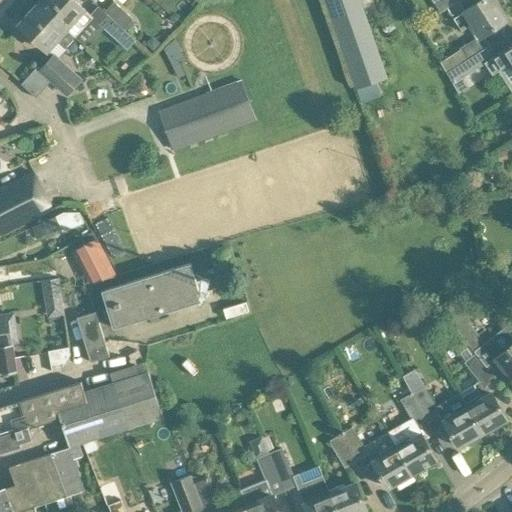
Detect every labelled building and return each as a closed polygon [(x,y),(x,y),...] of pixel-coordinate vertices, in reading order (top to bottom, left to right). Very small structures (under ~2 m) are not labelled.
[(41,0),(37,4),(66,30),(75,38),(93,17),(74,0),(41,0)] [(362,0),(324,0),(355,88),(390,76),(362,0)] [(449,0),(431,0),(439,12),(452,4),(449,0)] [(481,0),(465,11),(458,0),(446,8),(461,31),(468,26),(476,38),(480,36),(508,19),(501,9),(506,6),(502,0),(481,0)] [(104,13),(107,15),(123,30),(133,19),(114,2),(104,13)] [(75,38),(66,30),(37,4),(19,25),(47,51),(56,40),(65,48),(75,38)] [(135,40),(123,30),(107,15),(98,24),(127,50),(135,40)] [(175,36),(165,47),(172,65),(184,61),(175,36)] [(485,62),(485,63),(492,74),(510,63),(511,66),(511,44),(502,51),(485,62)] [(446,72),(469,58),(462,47),(440,61),(446,72)] [(45,65),(72,89),(81,79),(54,55),(45,65)] [(476,69),(469,58),(446,72),(453,83),(476,69)] [(45,65),(42,69),(37,64),(20,83),(35,97),(51,79),(68,94),(72,89),(45,65)] [(158,112),(172,149),(256,117),(241,80),(212,91),(158,112)] [(511,96),(497,106),(503,117),(511,111),(511,96)] [(37,168),(0,186),(0,235),(57,207),(37,168)] [(64,233),(86,222),(81,212),(63,212),(56,216),(64,233)] [(113,276),(109,262),(87,269),(91,283),(113,276)] [(101,290),(113,328),(202,300),(190,262),(101,290)] [(511,320),(484,343),(464,317),(467,315),(459,305),(445,316),(474,353),(475,352),(486,366),(497,358),(511,378),(511,379),(511,380),(511,320)] [(76,317),(90,362),(109,356),(95,311),(76,317)] [(0,317),(0,345),(12,343),(9,316),(0,317)] [(16,372),(13,354),(12,343),(0,345),(0,369),(1,374),(16,372)] [(481,382),(460,394),(482,432),(507,418),(491,392),(491,393),(485,385),(495,377),(486,366),(475,352),(474,353),(464,361),(481,382)] [(69,446),(88,440),(162,416),(148,372),(84,392),(81,381),(0,406),(0,452),(21,446),(20,443),(32,439),(29,427),(60,418),(69,446)] [(424,385),(413,392),(428,419),(439,413),(458,446),(482,432),(460,394),(437,407),(424,385)] [(412,418),(388,432),(412,473),(436,459),(417,425),(428,419),(413,392),(401,399),(412,418)] [(352,426),(342,433),(357,459),(368,453),(387,487),(412,473),(388,432),(364,446),(352,426)] [(357,459),(342,433),(329,440),(345,467),(357,459)] [(264,478),(239,488),(246,505),(249,511),(279,511),(272,495),(285,490),(270,453),(263,435),(249,441),(264,478)] [(0,489),(0,511),(33,511),(32,507),(83,489),(72,459),(92,451),(88,440),(69,446),(69,447),(8,466),(15,484),(0,489)] [(282,448),(270,453),(285,490),(297,485),(282,448)] [(189,511),(203,507),(202,504),(194,484),(191,477),(173,485),(184,511),(189,511)] [(337,511),(330,493),(323,477),(303,485),(309,501),(303,503),(307,511),(337,511)] [(202,504),(203,507),(204,511),(205,511),(219,506),(208,478),(194,484),(202,504)] [(337,511),(362,511),(367,510),(356,482),(330,493),(337,511)] [(249,511),(246,505),(239,488),(238,488),(244,503),(222,511),(249,511)] [(109,511),(125,511),(120,500),(107,505),(109,511)]
